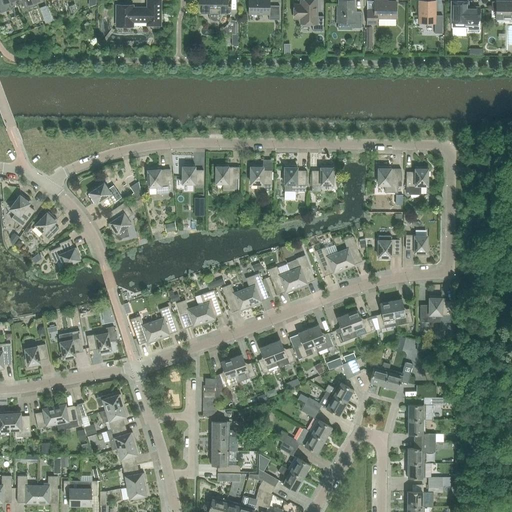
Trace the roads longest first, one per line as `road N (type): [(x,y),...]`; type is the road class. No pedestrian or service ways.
road 1 (residential): [(135,366),(363,285),(449,274),(450,167)]
road 2 (residential): [(47,185),(91,160),(158,144),(441,145),(450,167)]
road 3 (residential): [(381,511),(381,438),(358,432),(312,511)]
road 4 (residential): [(135,366),(0,390)]
